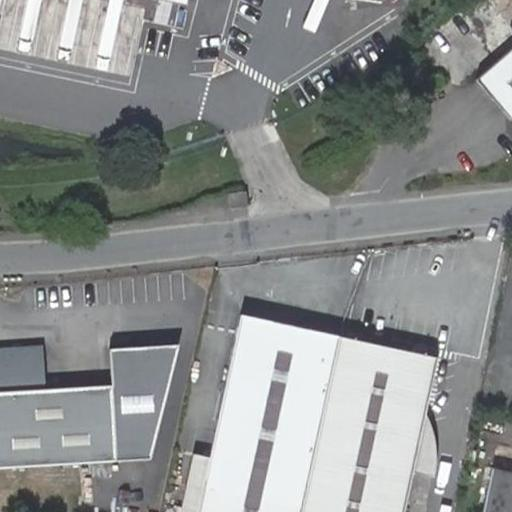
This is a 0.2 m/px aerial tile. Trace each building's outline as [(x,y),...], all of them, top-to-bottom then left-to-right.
[(511,58),(485,83),(511,113),(511,58)] [(336,333),(239,311),(207,455),(207,456),(304,478),(336,333)] [(436,355),(336,333),(304,478),(207,456),(194,511),(401,511),(410,469),(423,410),(436,355)] [(33,354),(0,355),(0,462),(151,459),(177,344),(108,348),(110,387),(36,390),(33,354)] [(425,413),(424,410),(411,469),(433,474),(435,464),(435,455),(434,441),(432,430),(429,421),(425,413)] [(207,455),(191,451),(178,509),(193,511),(194,511),(207,456),(207,455)] [(511,511),(511,479),(493,475),(484,511),(511,511)]
